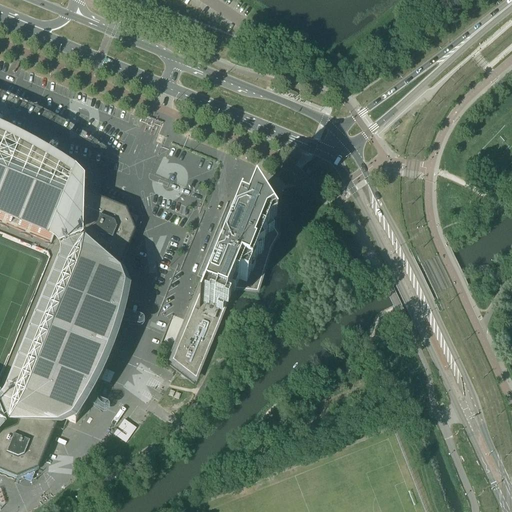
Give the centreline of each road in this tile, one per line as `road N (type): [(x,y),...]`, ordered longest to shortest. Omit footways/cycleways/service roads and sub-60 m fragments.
road 1 (secondary): [(329,155),(374,230),(506,511)]
road 2 (secondary): [(511,491),(428,298),(347,145)]
road 3 (unknown): [(150,123),(221,164),(172,333)]
road 4 (secondary): [(164,87),(329,155)]
road 5 (secondary): [(0,20),(164,87)]
road 6 (secondary): [(336,132),(177,59)]
road 7 (secondary): [(177,59),(32,0)]
road 8 (secondary): [(452,51),(336,132)]
road 9 (secondary): [(347,145),(452,51)]
